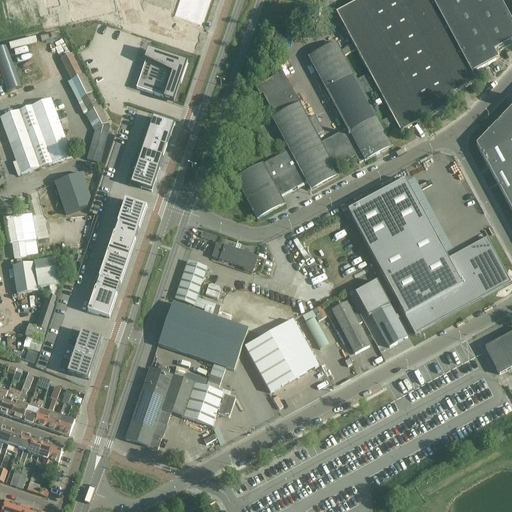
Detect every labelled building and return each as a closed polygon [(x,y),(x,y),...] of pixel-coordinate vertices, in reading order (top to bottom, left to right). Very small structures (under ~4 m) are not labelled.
[(77,0),(68,0),(73,20),(81,18),(77,0)] [(85,0),(77,0),(81,18),(89,16),(85,0)] [(94,0),(85,0),(89,16),(97,14),(94,0)] [(102,0),(94,0),(97,14),(105,12),(102,0)] [(111,0),(102,0),(105,12),(114,11),(111,0)] [(179,0),(174,17),(200,26),(209,0),(179,0)] [(271,111),(273,109),(277,116),(272,119),(289,151),(263,165),(235,180),(257,220),(285,205),(280,197),(306,183),(311,191),(338,176),(334,168),(355,157),(359,164),(364,162),(365,162),(392,147),(382,129),(395,122),(401,133),(454,104),(450,97),(464,89),(476,83),(472,74),(498,60),(494,52),(511,42),(511,23),(499,0),(360,0),(336,13),(353,45),(341,52),(336,44),(309,59),(325,90),(347,129),(321,143),(317,136),(323,132),(314,117),(308,120),(282,73),(255,88),(259,96),(262,95),(271,111)] [(55,15),(46,17),(48,28),(58,26),(55,15)] [(21,89),(6,47),(0,49),(0,76),(6,94),(21,89)] [(139,81),(136,89),(164,98),(163,100),(174,104),(177,93),(187,64),(153,52),(147,50),(144,61),(145,62),(149,63),(142,83),(139,81)] [(61,61),(71,81),(68,83),(94,132),(86,161),(100,164),(110,126),(109,124),(110,124),(101,107),(98,108),(91,95),(94,93),(84,75),(81,76),(71,56),(61,61)] [(51,100),(20,112),(40,169),(72,157),(51,100)] [(511,108),(477,145),(511,211),(511,108)] [(20,112),(0,119),(17,163),(13,164),(18,176),(21,175),(21,176),(40,169),(20,112)] [(153,118),(149,130),(170,137),(174,125),(153,118)] [(149,130),(146,141),(167,148),(170,137),(149,130)] [(146,141),(142,152),(163,159),(167,148),(146,141)] [(142,152),(138,163),(159,170),(163,159),(142,152)] [(138,163),(135,174),(155,181),(159,170),(138,163)] [(81,174),(55,184),(66,216),(86,209),(90,199),(81,174)] [(135,174),(131,185),(152,192),(155,181),(135,174)] [(414,335),(511,283),(487,238),(448,259),(405,181),(348,212),(405,317),(414,335)] [(125,201),(118,223),(139,231),(146,208),(136,204),(125,201)] [(7,220),(7,223),(11,245),(12,245),(14,260),(26,258),(20,217),(7,220)] [(114,234),(135,242),(139,231),(118,223),(117,224),(118,224),(114,234)] [(114,234),(110,245),(131,253),(135,242),(114,234)] [(110,245),(106,256),(128,264),(131,253),(110,245)] [(220,261),(245,269),(245,271),(252,274),(257,258),(224,247),(217,245),(212,258),(220,260),(220,261)] [(106,256),(103,267),(124,275),(128,264),(106,256)] [(38,293),(38,289),(60,286),(56,260),(33,264),(13,268),(18,296),(38,293)] [(207,311),(209,304),(196,299),(207,269),(188,262),(175,300),(207,311)] [(103,267),(99,278),(120,286),(124,275),(103,267)] [(95,289),(116,297),(120,286),(99,278),(99,279),(96,289),(95,289)] [(389,348),(407,339),(390,306),(377,283),(355,295),(368,318),(372,316),(389,348)] [(95,289),(88,312),(98,316),(99,316),(109,319),(116,297),(95,289)] [(47,295),(45,303),(55,307),(58,299),(47,295)] [(45,303),(43,310),(53,313),(55,307),(45,303)] [(242,347),(248,330),(194,311),(173,304),(165,325),(158,346),(179,353),(194,358),(214,365),(217,366),(225,369),(234,372),(242,347)] [(355,356),(370,348),(347,305),(332,312),(355,356)] [(43,310),(41,316),(51,319),(53,313),(43,310)] [(41,316),(38,322),(49,325),(51,319),(41,316)] [(320,350),(329,346),(314,319),(305,324),(320,350)] [(38,322),(36,328),(47,332),(49,325),(38,322)] [(245,348),(264,383),(271,394),(318,367),(293,322),(245,348)] [(29,326),(25,336),(43,342),(47,332),(36,328),(29,326)] [(75,350),(67,373),(88,380),(102,339),(81,332),(75,350)] [(511,334),(485,349),(500,375),(511,368),(511,334)] [(28,338),(24,348),(39,353),(43,343),(28,338)] [(29,351),(26,361),(35,364),(39,354),(29,351)] [(217,393),(225,369),(217,366),(214,365),(205,389),(209,390),(210,390),(217,393)] [(17,370),(9,367),(7,373),(14,376),(17,370)] [(150,370),(126,440),(157,451),(162,439),(171,414),(183,418),(212,428),(213,424),(216,414),(221,400),(223,396),(223,395),(217,393),(210,390),(209,390),(205,389),(195,385),(150,370)] [(20,397),(11,418),(23,423),(29,407),(22,405),(27,392),(28,392),(33,379),(28,377),(20,397)] [(41,408),(34,426),(45,430),(51,415),(56,402),(61,389),(55,387),(51,400),(53,401),(48,413),(42,412),(43,409),(41,408)] [(0,389),(0,413),(8,393),(0,389)] [(51,415),(45,430),(56,434),(63,418),(64,415),(68,406),(70,401),(72,394),(66,392),(62,404),(64,405),(59,417),(51,415)] [(8,393),(0,413),(0,414),(11,418),(20,397),(8,393)] [(235,400),(223,396),(221,400),(216,414),(229,419),(235,400)] [(68,406),(64,415),(68,416),(74,402),(70,401),(68,406)] [(29,407),(23,423),(34,426),(41,408),(43,403),(39,402),(37,405),(31,403),(29,407)] [(63,418),(56,434),(64,436),(68,437),(74,422),(63,418)] [(212,430),(220,446),(225,444),(218,427),(212,430)] [(0,437),(0,452),(3,444),(7,446),(6,451),(8,446),(13,431),(4,428),(0,437)] [(8,446),(6,451),(16,455),(18,449),(23,435),(13,431),(8,446)] [(23,435),(18,449),(24,451),(19,465),(23,467),(26,460),(28,454),(33,439),(23,435)] [(26,460),(23,467),(24,467),(26,460),(30,462),(32,456),(38,458),(44,442),(33,439),(28,454),(26,460)] [(44,442),(38,458),(44,460),(42,466),(46,467),(54,445),(44,442)] [(54,445),(46,467),(50,469),(52,463),(58,465),(64,448),(54,445)] [(20,476),(16,488),(23,490),(27,478),(26,478),(29,470),(23,468),(21,476),(20,476)] [(20,476),(14,474),(10,486),(16,488),(20,476)] [(2,511),(14,511),(17,506),(6,502),(2,511)]
